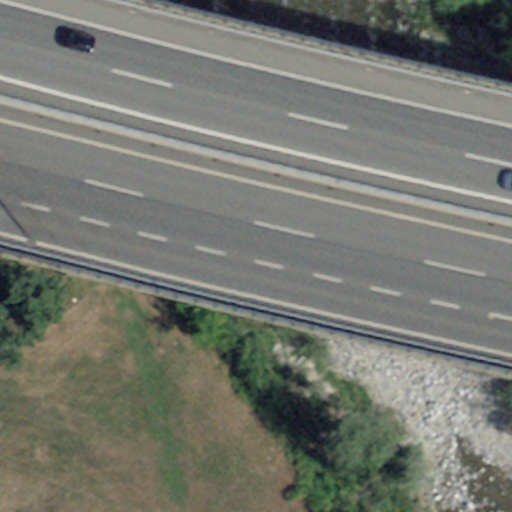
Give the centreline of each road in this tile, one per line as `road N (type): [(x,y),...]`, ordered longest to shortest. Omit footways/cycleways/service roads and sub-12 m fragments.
road 1 (motorway): [(511,178),(0,47)]
road 2 (motorway): [(0,179),(511,289)]
